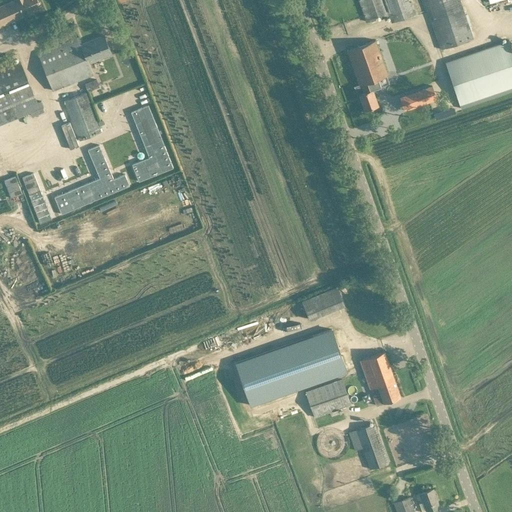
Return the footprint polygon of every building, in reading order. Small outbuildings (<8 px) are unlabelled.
[(0,0),(0,25),(41,8),(37,0),(0,0)] [(369,20),(368,19),(380,15),(381,18),(389,15),(392,22),(416,14),(411,0),(358,0),(366,21),(369,20)] [(423,0),(440,47),(472,36),(460,0),(423,0)] [(38,53),(41,62),(52,90),(93,74),(88,62),(111,53),(105,36),(81,44),(79,37),(38,53)] [(375,40),(347,50),(359,84),(353,86),(354,87),(358,97),(357,97),(359,101),(362,100),(365,110),(378,105),(372,89),(381,86),(378,78),(387,75),(375,40)] [(445,62),(460,105),(511,87),(511,48),(509,40),(445,62)] [(433,58),(406,70),(412,84),(439,72),(433,58)] [(5,67),(0,69),(0,124),(30,112),(32,116),(45,110),(41,101),(37,103),(20,61),(11,65),(9,61),(3,63),(5,67)] [(386,94),(391,103),(411,92),(406,83),(386,94)] [(432,85),(413,92),(418,105),(437,99),(432,85)] [(86,92),(63,101),(69,116),(79,141),(101,132),(86,92)] [(68,121),(59,125),(69,148),(78,144),(68,121)] [(305,318),(341,305),(334,286),(298,299),(305,318)] [(325,332),(228,366),(243,408),(340,373),(328,338),(326,333),(325,332)] [(376,394),(373,396),(376,405),(383,402),(383,403),(400,397),(384,351),(360,360),(370,388),(374,387),(376,394)] [(305,391),(314,418),(351,404),(342,378),(305,391)] [(364,426),(349,432),(355,450),(362,447),(368,463),(370,469),(379,466),(388,462),(374,423),(364,426)] [(424,492),(416,495),(419,503),(422,511),(424,511),(427,511),(430,510),(439,507),(433,489),(424,492)] [(397,511),(414,511),(409,497),(394,503),(397,511)]
